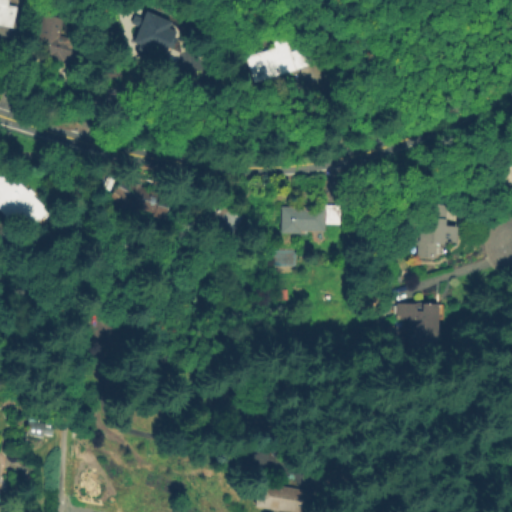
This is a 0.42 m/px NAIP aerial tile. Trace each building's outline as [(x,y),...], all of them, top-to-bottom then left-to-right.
[(0,4),(15,8),(10,28),(0,25),(0,4)] [(167,51),(177,25),(142,12),(140,17),(132,14),(129,22),(136,25),(129,42),(137,46),(135,51),(145,55),(149,44),(167,51)] [(36,46),(46,15),(65,21),(60,38),(73,42),(66,65),(45,58),(48,49),(36,46)] [(173,58),(172,63),(169,62),(164,76),(138,66),(142,54),(138,52),(148,27),(177,38),(175,44),(177,45),(174,51),(176,52),(173,58)] [(288,37),(293,52),(309,47),(314,63),(256,81),(248,56),(278,47),(276,41),(288,37)] [(511,180),(504,183),(502,175),(498,177),(492,161),(503,157),(502,153),(511,149),(511,180)] [(0,172),(1,171),(9,178),(12,175),(28,190),(30,188),(35,193),(34,195),(48,208),(33,224),(23,213),(18,218),(11,211),(7,216),(0,209),(0,172)] [(119,179),(132,187),(133,184),(138,186),(138,189),(168,197),(162,221),(151,218),(152,217),(130,209),(129,211),(122,209),(109,197),(119,179)] [(241,214),(226,241),(202,228),(216,201),(241,214)] [(447,206),(445,226),(457,227),(456,243),(444,242),(444,245),(436,244),(435,259),(418,258),(419,246),(416,245),(417,235),(420,235),(421,218),(425,218),(426,204),(447,206)] [(341,205),(340,224),(325,224),(325,231),(301,231),(301,233),(282,232),(282,206),(321,207),(321,205),(341,205)] [(103,312),(89,312),(88,290),(102,290),(103,312)] [(416,312),(421,312),(421,306),(439,306),(438,354),(407,354),(408,321),(396,321),(397,305),(417,305),(416,312)] [(122,309),(134,342),(119,347),(117,342),(111,344),(101,317),(122,309)] [(24,435),(28,418),(47,422),(43,439),(24,435)] [(313,488),(308,511),(302,511),(254,504),(259,478),(313,488)]
